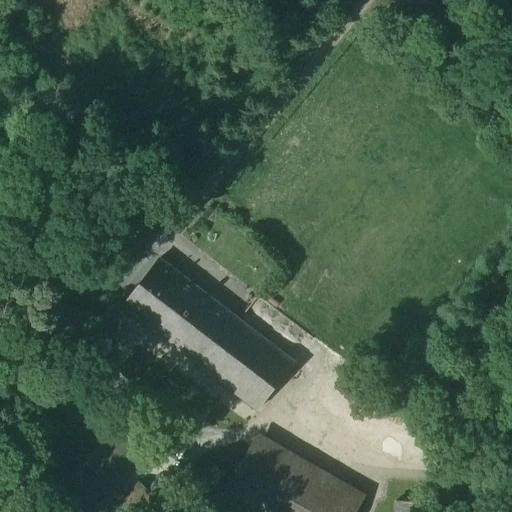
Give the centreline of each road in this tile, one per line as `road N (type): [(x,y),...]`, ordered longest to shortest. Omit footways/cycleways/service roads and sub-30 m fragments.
road 1 (track): [(41,0),(193,209),(363,0)]
road 2 (track): [(193,209),(113,299),(114,326),(91,385)]
road 3 (unclassified): [(511,488),(410,473),(326,472)]
